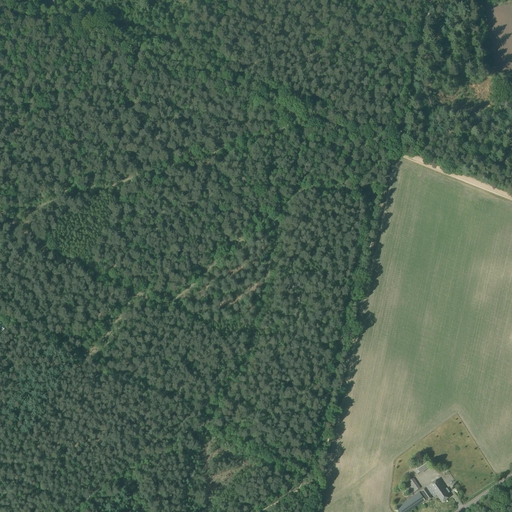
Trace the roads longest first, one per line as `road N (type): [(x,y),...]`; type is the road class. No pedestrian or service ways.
road 1 (track): [(384,205),(297,191),(164,304),(11,225),(62,197),(283,128),(296,111)]
road 2 (track): [(13,0),(511,196)]
road 3 (track): [(323,483),(431,0)]
road 4 (track): [(0,415),(92,489),(200,426)]
road 5 (track): [(278,209),(248,356),(206,406),(200,426)]
road 6 (track): [(319,482),(200,426)]
